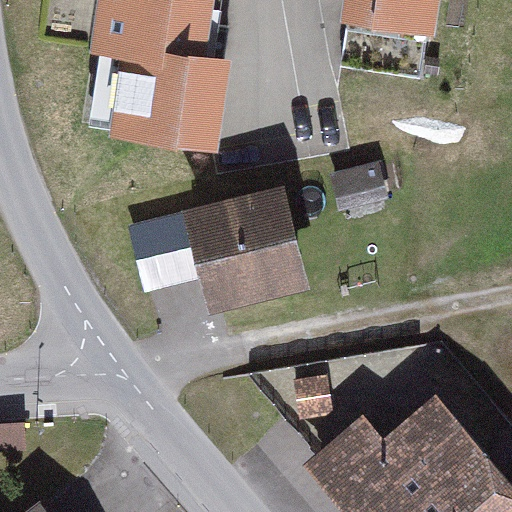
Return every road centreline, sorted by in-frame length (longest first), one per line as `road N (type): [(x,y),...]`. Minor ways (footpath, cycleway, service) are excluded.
road 1 (track): [(115,363),(511,303)]
road 2 (residential): [(0,127),(61,279),(115,363)]
road 3 (residential): [(115,363),(242,511)]
